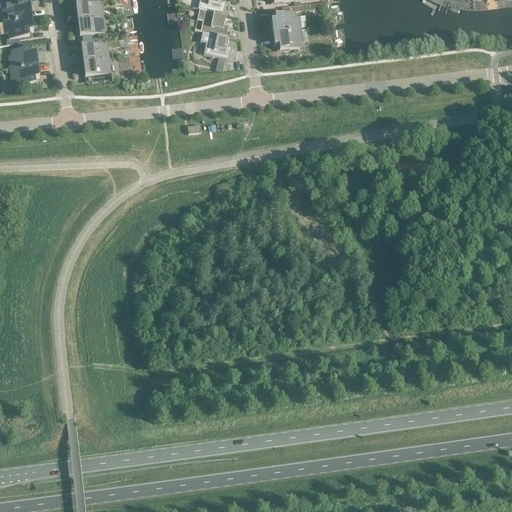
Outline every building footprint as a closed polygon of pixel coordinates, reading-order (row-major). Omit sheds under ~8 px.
[(199,0),(197,10),(192,9),(192,10),(199,11),(223,16),(225,7),(220,6),(221,0),(199,0)] [(3,20),(3,24),(32,20),(30,7),(25,8),(25,3),(4,5),(5,11),(4,11),(5,20),(3,20)] [(85,6),(78,6),(75,7),(77,22),(104,19),(103,16),(101,16),(100,4),(98,4),(85,6)] [(284,9),(284,15),(275,16),(275,22),(271,22),(272,35),(300,31),(300,28),(298,28),(297,19),(296,19),(295,14),(299,14),(299,8),(284,9)] [(199,11),(197,21),(202,23),(200,33),(195,32),(194,32),(202,34),(226,39),(226,38),(228,30),(223,29),(226,16),(223,16),(199,11)] [(104,22),(104,19),(77,22),(79,38),(104,35),(102,22),(104,22)] [(33,33),(32,20),(3,24),(4,27),(6,27),(7,36),(8,36),(9,41),(6,41),(7,47),(20,45),(19,40),(29,38),(29,33),(33,33)] [(301,35),(300,31),(272,35),(274,47),(279,47),(279,52),(300,50),(299,44),(300,44),(299,35),(301,35)] [(202,34),(200,44),(205,45),(203,56),(198,55),(197,55),(229,62),(231,53),(226,52),(229,39),(226,38),(226,39),(202,34)] [(94,46),(83,47),(81,48),(83,63),(109,60),(108,57),(107,57),(105,45),(94,46)] [(9,67),(10,71),(38,67),(36,54),(31,55),(31,50),(20,51),(11,52),(10,52),(11,58),(10,58),(11,67),(9,67)] [(109,63),(109,60),(83,63),(85,79),(90,78),(91,85),(112,82),(111,75),(109,76),(107,63),(109,63)] [(39,79),(38,67),(10,71),(10,74),(12,74),(13,83),(14,82),(15,88),(35,85),(35,80),(39,79)] [(200,127),(187,129),(188,136),(201,134),(200,127)]
